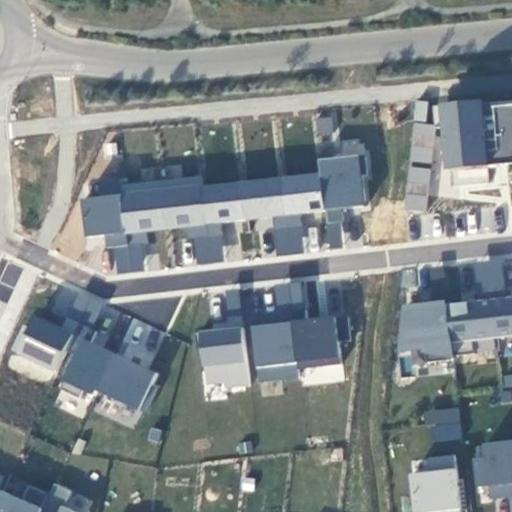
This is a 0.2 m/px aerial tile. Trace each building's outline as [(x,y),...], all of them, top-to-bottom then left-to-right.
[(511,98),(437,103),(441,165),(511,159),(511,98)] [(413,120),(427,120),(428,101),(414,101),(413,120)] [(412,122),(404,209),(427,211),(431,166),(435,124),(412,122)] [(317,157),(318,170),(130,185),(99,196),(81,197),(84,236),(106,234),(109,273),(148,270),(145,231),(185,228),(193,250),(193,253),(197,262),(223,260),(221,245),(235,244),(233,221),(271,218),(274,254),(319,251),(317,232),(312,218),(324,214),(327,244),(341,243),(339,210),(368,200),(364,141),(341,142),(342,155),(317,157)] [(488,168),(441,167),(440,193),(451,193),(451,185),(487,186),(488,168)] [(477,291),(503,290),(502,261),(475,262),(477,291)] [(305,281),(273,282),(274,319),(307,318),(305,281)] [(152,370),(166,322),(58,291),(50,319),(25,312),(10,366),(57,379),(55,385),(143,410),(154,370),(152,370)] [(511,294),(396,301),(399,357),(474,353),(474,337),(511,335),(511,294)] [(249,325),(256,387),(343,376),(335,315),(249,325)] [(197,331),(205,401),(229,398),(228,389),(250,387),(243,326),(197,331)] [(428,442),(461,437),(457,406),(424,410),(428,442)] [(511,511),(511,439),(474,443),(479,499),(509,496),(510,511),(511,511)] [(412,511),(461,511),(454,455),(407,461),(412,511)] [(88,511),(93,497),(51,485),(49,493),(26,486),(23,496),(0,489),(0,511),(88,511)]
